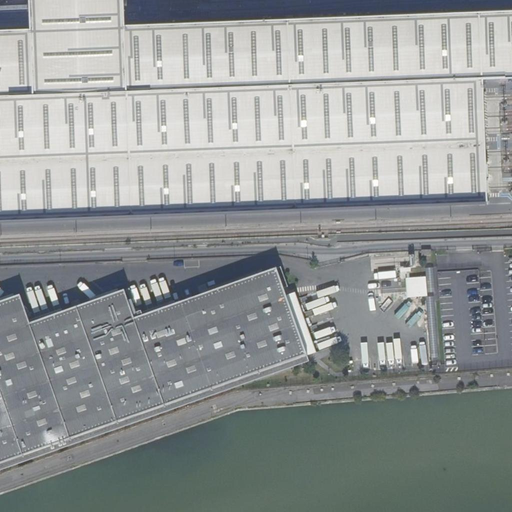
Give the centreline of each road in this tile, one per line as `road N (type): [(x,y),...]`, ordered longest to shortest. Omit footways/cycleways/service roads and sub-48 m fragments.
road 1 (unclassified): [(511,242),(0,259)]
road 2 (unknown): [(462,244),(467,261),(499,273),(506,357),(464,363),(457,279)]
